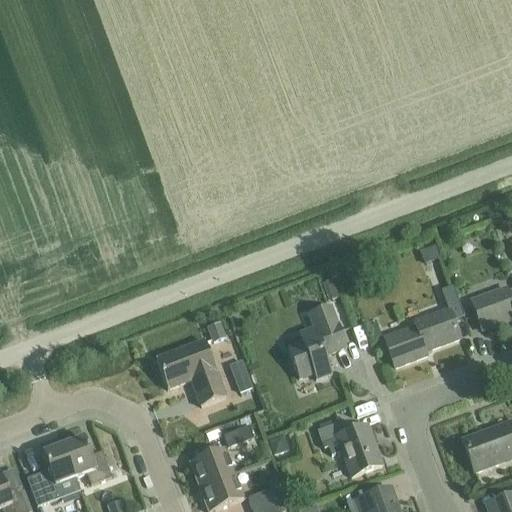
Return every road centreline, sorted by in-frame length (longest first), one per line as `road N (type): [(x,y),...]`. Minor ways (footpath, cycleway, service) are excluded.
road 1 (unclassified): [(26,350),(511,163)]
road 2 (residential): [(443,511),(412,431),(414,414),(425,401),(511,370)]
road 3 (residential): [(170,511),(124,410),(92,397),(48,413)]
